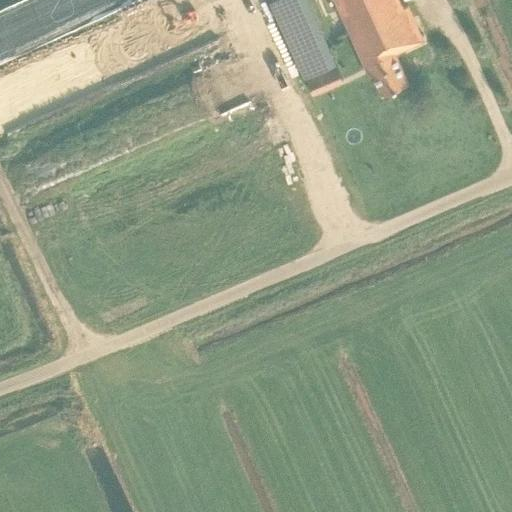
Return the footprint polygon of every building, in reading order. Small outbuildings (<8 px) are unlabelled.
[(335,58),(315,0),(278,0),(302,69),(335,58)] [(335,0),(350,32),(369,76),(373,74),(382,94),(408,82),(395,52),(424,40),(408,5),(403,6),(400,0),(335,0)] [(225,148),(230,162),(242,158),(248,175),(276,165),(272,152),(250,160),(244,142),(225,148)] [(250,218),(291,206),(283,178),(242,190),(250,218)] [(220,182),(195,200),(210,222),(235,204),(220,182)]
